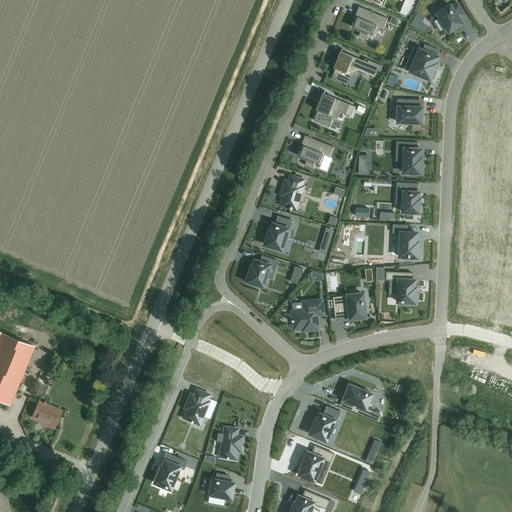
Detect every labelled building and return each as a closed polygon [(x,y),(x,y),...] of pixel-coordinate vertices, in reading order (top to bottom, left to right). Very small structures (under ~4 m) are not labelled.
[(406,15),(414,0),(404,0),(400,13),(406,15)] [(450,5),(437,14),(449,32),(457,27),(462,24),(461,23),(459,20),(458,19),(464,15),(457,4),(452,8),(451,7),(450,5)] [(356,20),(353,27),(361,31),(358,37),(366,40),(369,34),(374,36),(378,27),(383,29),(387,19),(359,7),(356,13),(358,14),(356,20)] [(413,47),(404,69),(430,80),(430,79),(431,78),(433,79),(436,71),(434,71),(434,70),(436,63),(435,63),(438,57),(436,56),(438,50),(425,44),(422,50),(413,47)] [(342,49),(341,51),(340,51),(333,68),(335,69),(331,78),(347,85),(351,75),(355,77),(357,70),(374,77),(377,70),(380,71),(382,66),(368,60),(367,62),(341,52),(342,49)] [(317,111),(313,120),(329,127),(333,117),(337,119),(340,112),(351,117),(355,107),(324,94),(325,91),(324,91),(323,93),(322,93),(315,110),(317,111)] [(397,99),(397,108),(398,108),(397,122),(421,123),(422,114),(422,108),(416,108),(416,100),(397,99)] [(302,148),(299,156),(307,159),(304,165),(313,169),(315,163),(320,165),(325,155),(329,157),(333,147),(305,135),(302,142),(305,143),(302,148)] [(397,142),(396,149),(404,149),(403,173),(421,174),(421,157),(420,157),(421,149),(417,149),(417,143),(397,142)] [(283,196),(281,205),(290,208),(290,209),(291,210),(292,208),(296,210),(303,187),(302,186),(303,180),(291,176),(289,182),(285,181),(281,195),(283,196)] [(397,183),(396,192),(403,192),(403,204),(402,212),(419,213),(419,205),(420,199),(418,199),(419,193),(417,192),(417,184),(397,183)] [(267,236),(264,245),(281,250),(288,229),(289,230),(292,221),(278,216),(275,224),(272,224),(270,230),(269,230),(267,236)] [(393,225),(392,233),(400,233),(399,257),(417,258),(418,242),(416,242),(417,233),(407,233),(407,225),(393,225)] [(251,266),(246,281),(249,282),(248,284),(257,287),(258,285),(263,287),(270,266),(275,268),(277,261),(262,256),(260,262),(254,260),(252,267),(251,266)] [(386,272),(386,280),(398,280),(397,302),(405,302),(405,304),(413,305),(413,303),(415,303),(415,302),(416,302),(416,301),(415,301),(415,295),(416,295),(416,294),(415,294),(416,287),(414,287),(415,280),(412,280),(413,273),(386,272)] [(347,296),(333,298),(335,316),(349,315),(350,319),(356,319),(365,318),(364,311),(366,310),(366,302),(364,303),(363,294),(347,295),(347,296)] [(293,320),(291,320),(292,322),(293,322),(294,329),(303,328),(303,331),(318,329),(317,315),(323,315),(321,300),(303,302),(304,310),(292,311),(293,320)] [(0,399),(10,404),(34,347),(0,332),(0,399)] [(345,400),(343,407),(369,418),(377,421),(380,414),(372,410),(366,408),(372,394),(367,392),(367,390),(360,387),(359,389),(350,385),(346,394),(344,399),(345,400)] [(185,418),(191,421),(191,422),(192,423),(193,422),(199,424),(209,402),(206,401),(209,395),(197,390),(195,396),(191,395),(185,408),(188,409),(185,418)] [(54,429),(62,410),(45,403),(46,401),(44,400),(43,402),(39,401),(32,417),(43,422),(43,424),(54,429)] [(315,420),(314,424),(313,425),(314,425),(310,434),(326,441),(334,421),(336,421),(340,412),(327,406),(323,415),(320,414),(317,419),(317,420),(315,420)] [(218,433),(217,441),(222,442),(220,456),(227,458),(227,459),(228,459),(229,458),(236,459),(237,451),(240,451),(243,437),(236,436),(237,429),(225,427),(224,434),(218,433)] [(302,468),(299,475),(314,481),(323,459),(330,462),(334,454),(315,446),(312,454),(307,452),(303,461),(302,461),(302,462),(303,462),(301,465),(300,466),(301,466),(301,467),(302,468)] [(180,468),(184,469),(187,461),(171,455),(169,462),(165,461),(162,468),(161,467),(154,483),(162,486),(161,488),(168,491),(169,489),(171,490),(180,468)] [(78,458),(75,472),(81,473),(84,460),(78,458)] [(212,479),(208,503),(224,506),(225,498),(231,499),(233,490),(234,484),(229,483),(228,482),(229,476),(217,474),(216,480),(212,479)] [(299,496),(296,502),(296,503),(294,503),(292,508),(290,511),(309,511),(313,504),(331,511),(334,503),(305,491),(302,497),(301,497),(299,496)]
